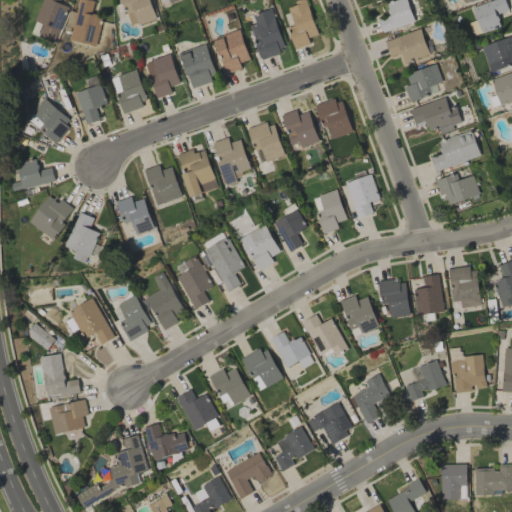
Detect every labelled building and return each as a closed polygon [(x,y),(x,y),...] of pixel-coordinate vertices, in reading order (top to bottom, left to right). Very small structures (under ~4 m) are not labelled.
[(37,36),(53,43),(67,6),(58,3),(59,0),(41,0),(34,21),(42,24),(37,36)] [(95,45),(102,16),(91,14),(94,1),(91,0),(77,0),(69,39),(95,45)] [(155,18),(149,0),(120,0),(130,26),(155,18)] [(309,43),(307,37),(317,34),(306,0),(302,0),(287,5),(293,24),(286,26),(294,48),(309,43)] [(413,23),(407,0),(393,0),(385,2),(389,16),(378,18),(381,31),(413,23)] [(491,0),(472,7),(480,33),(500,26),(496,14),(508,10),(504,0),(491,0)] [(285,49),(271,8),(247,16),(261,58),(285,49)] [(429,54),(420,28),(384,40),(389,56),(400,53),(403,63),(429,54)] [(249,59),(239,29),(212,38),(224,74),(241,68),(239,62),(249,59)] [(511,34),(480,46),(489,72),(511,63),(511,34)] [(217,78),(205,43),(178,52),(190,87),(217,78)] [(180,83),(170,53),(144,62),(156,98),(171,92),(169,87),(180,83)] [(409,84),(403,86),(408,101),(434,92),(431,85),(442,82),(435,63),(405,74),(409,84)] [(147,103),(136,69),(110,78),(122,112),(147,103)] [(511,71),(490,79),(499,104),(511,99),(511,71)] [(74,93),(86,124),(99,119),(95,107),(106,103),(99,83),(74,93)] [(341,97),(315,105),(322,127),(328,125),(332,138),(352,131),(341,97)] [(440,134),(454,129),(452,124),(461,122),(456,107),(448,109),(444,97),(409,108),(414,123),(424,120),(427,130),(438,126),(440,134)] [(71,122),(45,98),(27,118),(53,142),(71,122)] [(248,129),(260,163),(284,155),(272,120),(248,129)] [(480,155),(471,129),(437,141),(441,153),(429,157),(434,171),(480,155)] [(240,139),(229,142),(227,137),(211,142),(224,183),(235,180),(233,173),(249,168),(240,139)] [(217,187),(204,149),(193,153),(192,148),(175,154),(190,197),(217,187)] [(54,180),(51,167),(38,170),(35,158),(15,163),(20,180),(9,183),(11,191),(54,180)] [(181,196),(171,166),(160,170),(158,164),(143,170),(155,205),(181,196)] [(356,218),(372,213),(368,202),(378,199),(370,173),(344,182),(356,218)] [(448,204),(479,194),(472,175),(457,180),(455,173),(434,180),(439,195),(444,193),(448,204)] [(346,219),(335,189),(310,198),(323,233),(338,228),(336,222),(346,219)] [(28,221),(51,239),(74,209),(60,198),(57,202),(47,195),(28,221)] [(135,234),(153,228),(143,198),(132,201),(130,196),(115,201),(122,223),(130,220),(135,234)] [(306,227),(296,209),(272,221),(288,252),(302,245),(295,232),(306,227)] [(93,217),(79,211),(64,246),(75,251),(72,258),(85,264),(98,232),(89,228),(93,217)] [(257,270),(273,262),(270,256),(278,251),(264,224),(239,237),(257,270)] [(199,250),(208,268),(212,265),(226,291),(239,285),(233,273),(243,268),(227,236),(199,250)] [(193,309),(208,301),(203,291),(212,286),(195,255),(182,262),(187,270),(175,276),(193,309)] [(502,278),(492,281),(500,306),(511,302),(511,259),(498,264),(502,278)] [(452,308),(480,304),(474,266),(446,270),(452,308)] [(144,297),(163,330),(177,321),(174,316),(184,310),(161,271),(152,277),(158,289),(144,297)] [(415,314),(441,312),(439,274),(421,275),(422,287),(414,288),(415,314)] [(406,279),(377,281),(379,303),(388,303),(388,317),(408,316),(406,279)] [(366,296),(356,300),(354,295),(338,301),(349,329),(358,326),(360,333),(378,326),(366,296)] [(68,310),(83,339),(94,333),(100,344),(113,337),(92,297),(68,310)] [(331,318),(320,323),(315,314),(301,321),(319,355),(332,348),(335,355),(347,349),(331,318)] [(25,333),(45,350),(54,339),(34,322),(25,333)] [(298,361),(302,368),(314,361),(299,336),(288,342),(282,331),(270,338),(286,368),(298,361)] [(241,358),(258,390),(282,378),(266,346),(241,358)] [(40,356),(46,397),(79,392),(77,378),(64,380),(60,353),(40,356)] [(455,392),(473,390),(473,388),(484,387),(481,354),(456,356),(456,361),(449,361),(450,372),(453,372),(455,392)] [(444,385),(435,359),(411,368),(416,381),(404,386),(410,401),(425,395),(424,392),(444,385)] [(235,367),(225,373),(222,368),(208,375),(219,396),(226,392),(233,405),(250,395),(235,367)] [(389,395),(378,373),(364,380),(367,387),(351,395),(365,423),(379,416),(372,403),(389,395)] [(218,417),(205,393),(194,398),(190,389),(175,396),(193,430),(218,417)] [(84,427),(81,416),(88,414),(84,398),(47,407),(53,434),(84,427)] [(351,432),(339,403),(305,417),(311,432),(323,427),(329,441),(351,432)] [(143,427),(153,460),(188,450),(182,430),(161,436),(157,423),(143,427)] [(313,449),(300,426),(274,440),(281,452),(273,457),(281,471),(295,463),(294,459),(313,449)] [(83,507),(86,506),(124,484),(125,487),(140,483),(138,473),(147,471),(138,434),(124,437),(127,449),(113,453),(116,464),(108,466),(111,475),(96,483),(93,484),(75,494),(83,507)] [(252,492),(245,479),(253,475),(257,481),(270,474),(259,452),(224,470),(239,498),(252,492)] [(466,498),(466,463),(440,464),(440,499),(466,498)] [(473,468),(474,495),(495,494),(495,491),(511,490),(511,472),(511,463),(498,464),(498,468),(473,468)] [(229,500),(219,476),(201,483),(207,498),(191,505),(193,511),(209,511),(209,509),(229,500)] [(392,511),(414,511),(408,502),(425,492),(418,479),(385,498),(392,511)] [(167,511),(165,507),(170,504),(165,495),(147,504),(150,511),(167,511)]
